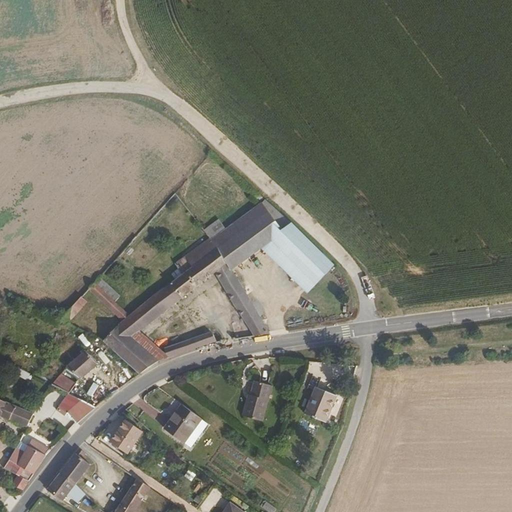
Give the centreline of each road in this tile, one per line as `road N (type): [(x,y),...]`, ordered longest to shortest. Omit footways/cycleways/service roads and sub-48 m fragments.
road 1 (tertiary): [(370,327),(236,349),(161,372),(80,436),(23,508)]
road 2 (track): [(163,93),(356,273),(370,327)]
road 3 (residential): [(319,511),(362,397),(370,327)]
road 4 (track): [(0,101),(70,87),(163,93)]
road 5 (tertiary): [(511,309),(370,327)]
